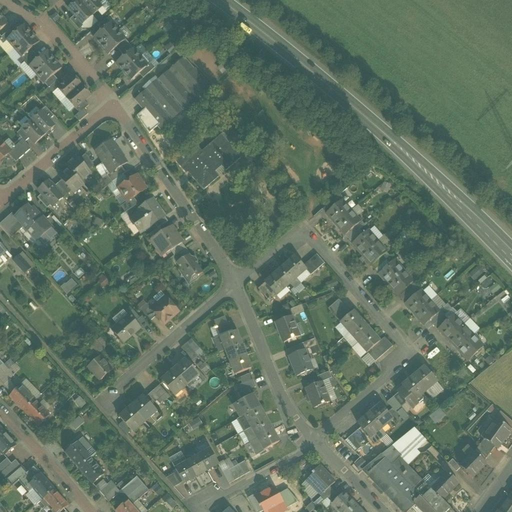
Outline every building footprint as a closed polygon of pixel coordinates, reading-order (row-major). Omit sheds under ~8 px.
[(78,0),(67,9),(74,16),(82,26),(82,25),(92,17),(78,0)] [(102,8),(95,0),(77,0),(78,0),(92,17),(102,8)] [(82,26),(74,16),(69,20),(78,31),(83,27),(82,25),(82,26)] [(106,19),(97,27),(101,32),(110,24),(106,19)] [(101,32),(93,39),(100,47),(118,32),(111,24),(101,32)] [(13,36),(6,41),(7,41),(14,50),(31,35),(24,26),(13,36)] [(1,38),(0,38),(0,42),(2,45),(7,41),(6,41),(13,36),(9,31),(1,38)] [(118,32),(100,47),(108,56),(116,48),(125,41),(125,40),(118,32)] [(31,35),(14,50),(21,58),(30,50),(39,43),(31,35)] [(125,41),(116,48),(120,53),(129,45),(125,41)] [(129,45),(120,53),(124,57),(133,50),(129,45)] [(124,57),(116,65),(123,73),(140,58),(133,49),(133,50),(124,57)] [(30,50),(21,58),(16,62),(21,66),(24,64),(34,55),(30,50)] [(38,59),(29,67),(36,76),(54,61),(46,52),(38,59)] [(34,55),(24,64),(28,69),(29,67),(38,59),(34,55)] [(140,58),(123,73),(130,82),(139,74),(148,66),(147,66),(140,58)] [(184,59),(152,87),(153,89),(148,93),(148,92),(146,92),(135,101),(145,112),(143,113),(150,122),(152,120),(160,130),(197,97),(198,98),(209,87),(195,70),(194,71),(184,59)] [(54,61),(36,76),(44,84),(53,76),(61,69),(54,61)] [(148,66),(139,74),(143,79),(154,69),(150,64),(147,66),(148,66)] [(53,76),(44,84),(48,88),(57,81),(53,76)] [(61,86),(57,89),(57,90),(66,99),(81,86),(72,76),(61,86)] [(48,88),(48,89),(52,94),(57,90),(57,89),(61,86),(57,81),(48,88)] [(81,86),(66,99),(75,109),(84,101),(90,96),(81,86)] [(84,101),(75,109),(79,114),(84,110),(88,106),(84,101)] [(53,117),(45,108),(41,112),(49,121),(53,117)] [(84,110),(79,114),(74,118),(79,122),(88,115),(84,110)] [(41,112),(31,121),(44,136),(54,127),(49,121),(41,112)] [(31,121),(21,130),(29,139),(34,145),(44,136),(31,121)] [(29,139),(21,130),(16,134),(22,141),(24,143),(29,139)] [(221,136),(201,153),(193,144),(173,161),(186,175),(188,173),(203,191),(218,178),(214,173),(221,167),(225,172),(240,158),(221,136)] [(0,141),(0,164),(3,161),(2,160),(8,155),(10,153),(10,152),(0,141)] [(22,141),(10,152),(10,153),(8,155),(15,163),(30,150),(24,143),(22,141)] [(111,141),(94,152),(103,164),(104,163),(110,174),(111,174),(118,169),(127,164),(111,141)] [(93,167),(84,155),(79,160),(89,171),(93,167)] [(77,157),(66,166),(68,169),(69,169),(81,183),(91,174),(89,171),(79,160),(77,157)] [(118,169),(123,176),(131,170),(127,164),(118,169)] [(68,169),(59,178),(70,192),(73,195),(83,186),(81,183),(69,169),(68,169)] [(118,169),(111,174),(110,174),(107,176),(112,183),(123,176),(118,169)] [(107,176),(102,180),(107,187),(112,183),(107,176)] [(123,176),(112,183),(117,191),(117,190),(128,183),(123,176)] [(128,183),(117,190),(117,191),(126,204),(133,199),(145,191),(136,177),(128,183)] [(70,192),(61,181),(57,185),(66,195),(67,195),(70,192)] [(53,188),(47,182),(38,191),(41,195),(51,205),(54,202),(58,202),(62,199),(53,188)] [(117,191),(112,183),(107,187),(112,194),(117,191)] [(66,195),(57,185),(53,188),(62,199),(64,201),(68,197),(67,195),(66,195)] [(51,205),(41,195),(37,199),(46,209),(51,205)] [(125,213),(137,205),(133,199),(126,204),(121,207),(125,213)] [(141,210),(130,217),(132,220),(141,233),(154,225),(163,218),(164,218),(153,201),(141,210)] [(333,201),(322,210),(326,215),(337,205),(333,201)] [(326,215),(335,226),(351,211),(342,201),(337,205),(326,215)] [(130,217),(141,210),(137,205),(125,213),(130,221),(132,220),(130,217)] [(14,218),(23,228),(36,242),(51,228),(33,208),(31,210),(27,206),(14,218)] [(351,211),(335,226),(344,236),(345,236),(355,227),(361,222),(351,211)] [(11,214),(0,224),(0,226),(11,239),(23,228),(14,218),(11,214)] [(163,218),(154,225),(158,229),(160,228),(167,223),(163,218)] [(355,227),(345,236),(349,240),(359,231),(355,227)] [(158,229),(149,236),(152,241),(164,233),(160,228),(158,229)] [(152,241),(151,242),(158,251),(161,249),(166,256),(183,244),(172,228),(164,233),(152,241)] [(359,231),(349,240),(353,245),(363,236),(359,231)] [(353,245),(352,245),(361,256),(378,241),(369,231),(363,236),(353,245)] [(77,251),(67,240),(60,247),(69,257),(77,251)] [(378,241),(361,256),(370,266),(382,257),(387,252),(378,241)] [(185,249),(171,259),(176,267),(177,266),(176,264),(182,260),(182,261),(189,256),(190,257),(190,256),(185,249)] [(323,264),(315,254),(310,258),(319,268),(323,264)] [(30,268),(19,255),(13,260),(25,273),(30,268)] [(189,256),(182,261),(182,260),(176,264),(177,266),(181,272),(180,278),(188,280),(190,283),(203,274),(195,263),(195,264),(190,257),(189,256)] [(382,257),(371,266),(375,270),(386,261),(382,257)] [(301,266),(294,258),(284,267),(295,280),(305,271),(301,266)] [(319,268),(310,258),(306,262),(315,271),(319,268)] [(386,261),(375,270),(379,275),(390,266),(386,261)] [(379,275),(378,275),(388,286),(404,272),(395,261),(390,266),(379,275)] [(315,271),(306,262),(301,266),(305,271),(309,276),(315,271)] [(469,275),(475,281),(487,270),(482,264),(469,275)] [(295,280),(284,267),(274,275),(285,288),(289,285),(295,280)] [(404,272),(388,286),(397,297),(408,287),(413,282),(404,272)] [(285,288),(274,275),(264,283),(275,296),(285,288)] [(72,278),(61,287),(66,294),(77,285),(72,278)] [(295,280),(289,285),(294,290),(300,285),(295,280)] [(328,289),(339,285),(337,280),(326,284),(328,289)] [(275,296),(264,283),(257,290),(268,303),(275,296)] [(408,287),(398,296),(401,300),(412,291),(408,287)] [(412,291),(401,300),(405,305),(416,296),(412,291)] [(405,305),(405,306),(414,316),(430,302),(421,291),(416,296),(405,305)] [(166,299),(160,305),(158,302),(150,310),(156,317),(164,326),(178,313),(173,307),(173,304),(170,301),(167,301),(166,299)] [(337,300),(328,308),(338,320),(348,312),(337,300)] [(430,302),(414,316),(423,327),(434,317),(440,312),(430,302)] [(146,305),(139,311),(149,323),(156,317),(150,310),(146,305)] [(301,305),(290,309),(293,315),(303,311),(301,305)] [(140,317),(131,306),(124,312),(128,316),(129,315),(135,322),(140,317)] [(438,321),(433,326),(438,331),(454,316),(457,314),(453,309),(438,321)] [(454,316),(438,331),(443,336),(444,336),(448,340),(447,341),(448,341),(463,326),(469,321),(469,320),(468,320),(459,311),(457,314),(454,316)] [(353,313),(341,323),(349,333),(361,322),(353,313)] [(128,316),(113,329),(125,343),(141,329),(135,322),(129,315),(128,316)] [(290,316),(274,323),(283,343),(298,337),(290,316)] [(434,317),(424,326),(428,330),(433,326),(438,321),(434,317)] [(361,322),(349,333),(358,343),(370,332),(361,322)] [(229,323),(216,328),(220,338),(233,333),(229,323)] [(463,326),(448,341),(453,347),(454,346),(458,351),(457,351),(458,352),(473,337),(463,326)] [(216,328),(210,330),(214,341),(220,338),(216,328)] [(233,333),(220,338),(225,351),(241,345),(236,332),(233,333)] [(370,332),(358,343),(367,353),(370,350),(375,346),(379,342),(370,332)] [(473,337),(458,352),(459,352),(463,356),(462,356),(467,362),(483,346),(482,346),(473,337)] [(104,349),(95,338),(88,344),(97,354),(104,349)] [(220,338),(214,341),(219,353),(225,351),(220,338)] [(392,347),(384,338),(379,342),(387,352),(392,347)] [(314,339),(304,343),(306,349),(316,345),(314,339)] [(199,349),(191,340),(187,344),(195,353),(199,349)] [(379,342),(375,346),(383,356),(387,352),(379,342)] [(195,353),(187,344),(181,349),(192,362),(198,357),(194,353),(195,353)] [(241,345),(225,351),(230,363),(246,357),(241,345)] [(375,346),(370,350),(379,359),(383,356),(375,346)] [(303,350),(288,356),(296,378),(311,372),(303,350)] [(370,350),(367,353),(375,363),(379,359),(370,350)] [(100,357),(88,368),(101,382),(113,371),(100,357)] [(246,357),(230,363),(235,376),(250,369),(246,357)] [(185,361),(173,371),(186,386),(192,381),(192,380),(198,375),(185,361)] [(425,368),(413,378),(425,392),(437,382),(425,368)] [(8,371),(0,377),(0,383),(2,385),(13,376),(8,371)] [(186,386),(173,371),(161,382),(173,396),(179,391),(180,391),(186,386)] [(328,373),(316,378),(318,384),(321,383),(331,379),(328,373)] [(250,374),(239,379),(241,385),(238,386),(252,381),(250,374)] [(413,378),(402,387),(403,389),(398,393),(398,394),(406,403),(405,404),(411,410),(423,400),(420,396),(425,392),(413,378)] [(252,381),(238,386),(241,393),(241,394),(249,391),(255,388),(252,381)] [(437,382),(425,392),(432,400),(444,390),(437,382)] [(318,384),(306,389),(314,409),(329,403),(321,383),(318,384)] [(34,401),(20,386),(9,397),(22,412),(34,401)] [(169,398),(159,386),(153,391),(164,403),(169,398)] [(164,403),(153,391),(148,396),(158,408),(164,403)] [(249,391),(241,394),(241,393),(237,395),(241,402),(233,407),(240,419),(244,416),(259,408),(252,396),(249,391)] [(406,403),(398,394),(393,398),(401,408),(405,404),(406,403)] [(80,397),(75,401),(81,408),(86,404),(80,397)] [(155,411),(143,398),(131,408),(144,423),(150,417),(149,417),(155,411)] [(401,408),(393,398),(387,403),(395,413),(401,408)] [(48,416),(34,401),(22,412),(37,427),(48,416)] [(392,420),(380,405),(369,415),(381,429),(392,420)] [(144,423),(131,408),(119,419),(123,423),(131,432),(131,433),(137,427),(138,428),(144,423)] [(259,408),(244,416),(251,428),(266,420),(259,408)] [(445,416),(438,409),(428,417),(434,425),(445,416)] [(381,429),(369,415),(357,424),(369,439),(381,429)] [(244,416),(240,419),(238,420),(245,431),(251,428),(244,416)] [(75,430),(84,423),(79,417),(70,425),(75,430)] [(199,418),(190,423),(193,429),(202,424),(199,418)] [(496,421),(483,439),(481,437),(481,438),(484,440),(494,447),(497,449),(510,431),(494,419),(496,421)] [(266,420),(251,428),(257,439),(272,431),(266,420)] [(131,432),(123,423),(118,427),(126,436),(131,432)] [(91,428),(82,435),(87,440),(95,433),(91,428)] [(257,439),(251,428),(245,431),(251,443),(252,442),(257,439)] [(381,429),(369,439),(374,444),(379,440),(385,435),(381,429)] [(426,442),(413,429),(391,447),(401,457),(399,459),(407,467),(419,455),(416,451),(426,442)] [(2,430),(0,432),(0,452),(3,457),(16,446),(2,430)] [(272,431),(257,439),(264,451),(265,450),(265,451),(279,443),(272,431)] [(365,440),(357,431),(352,435),(360,445),(360,444),(365,440)] [(360,445),(352,435),(347,440),(357,451),(362,447),(360,444),(360,445)] [(385,435),(379,440),(387,448),(393,443),(385,435)] [(264,451),(257,439),(252,442),(259,454),(265,451),(265,450),(264,451)] [(494,447),(484,440),(480,445),(490,454),(494,447)] [(90,459),(77,444),(64,454),(78,470),(90,459)] [(490,454),(480,445),(474,453),(484,462),(490,454)] [(407,467),(399,459),(401,457),(391,447),(379,457),(419,498),(420,499),(429,490),(407,467)] [(474,453),(468,447),(462,453),(468,458),(459,467),(472,479),(486,464),(474,453)] [(210,450),(198,457),(206,472),(218,465),(210,450)] [(206,472),(198,457),(186,463),(195,478),(206,472)] [(361,457),(353,465),(360,473),(369,465),(361,457)] [(419,498),(379,457),(364,469),(403,511),(409,506),(419,498)] [(183,458),(172,465),(175,471),(175,470),(186,463),(183,458)] [(103,475),(90,459),(78,470),(91,485),(103,475)] [(6,460),(0,465),(0,473),(0,474),(11,465),(6,460)] [(452,460),(448,464),(456,473),(460,469),(452,460)] [(11,465),(0,474),(6,480),(20,468),(15,461),(11,465)] [(244,462),(239,465),(244,476),(250,473),(244,462)] [(186,463),(175,470),(175,471),(183,485),(195,478),(186,463)] [(244,476),(239,465),(233,468),(239,479),(244,476)] [(334,481),(318,466),(310,475),(311,476),(306,481),(312,486),(319,493),(321,494),(323,492),(329,486),(334,481)] [(54,491),(40,475),(33,467),(26,474),(18,481),(18,482),(29,493),(32,490),(42,501),(54,491)] [(20,468),(6,480),(12,487),(18,482),(18,481),(26,474),(20,468)] [(239,479),(233,468),(228,471),(234,482),(239,479)] [(228,471),(227,469),(222,472),(228,485),(234,482),(228,471)] [(429,490),(441,502),(442,501),(458,484),(446,473),(429,490)] [(174,474),(165,479),(174,488),(180,484),(174,474)] [(136,478),(122,492),(128,499),(127,500),(132,506),(137,501),(148,491),(136,478)] [(110,482),(98,493),(103,498),(114,489),(115,488),(110,482)] [(329,486),(323,492),(328,498),(334,493),(329,486)] [(273,487),(254,499),(260,508),(261,508),(263,511),(270,511),(272,511),(271,510),(283,503),(273,487)] [(114,489),(103,498),(108,503),(119,493),(114,489)] [(334,493),(328,498),(332,503),(343,492),(340,489),(334,493)] [(441,502),(429,490),(420,499),(432,511),(452,511),(442,501),(441,502)] [(61,511),(68,506),(54,491),(42,501),(51,511),(61,511)] [(321,494),(319,493),(312,498),(313,500),(304,507),(307,511),(310,511),(328,498),(323,492),(321,494)] [(343,492),(332,503),(337,508),(335,509),(337,511),(348,511),(356,505),(344,492),(343,492)] [(511,511),(511,496),(499,511),(511,511)] [(432,511),(420,499),(419,498),(409,506),(415,511),(432,511)] [(132,506),(127,500),(115,511),(145,511),(146,511),(137,501),(132,506)]
